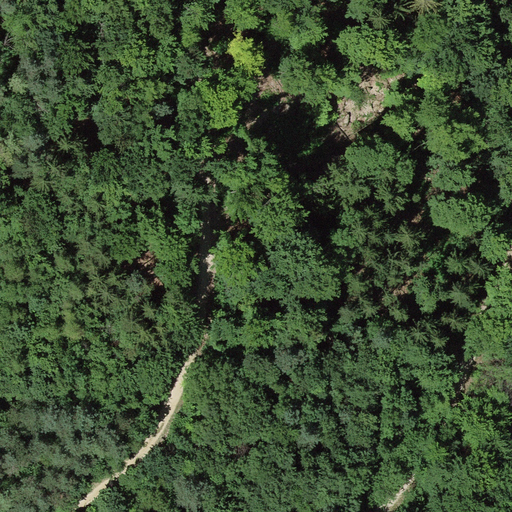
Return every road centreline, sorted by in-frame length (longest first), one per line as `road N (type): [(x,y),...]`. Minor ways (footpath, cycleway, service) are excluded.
road 1 (track): [(200,0),(207,60),(204,286),(171,398),(134,456),(56,511)]
road 2 (track): [(380,511),(434,463),(511,264)]
